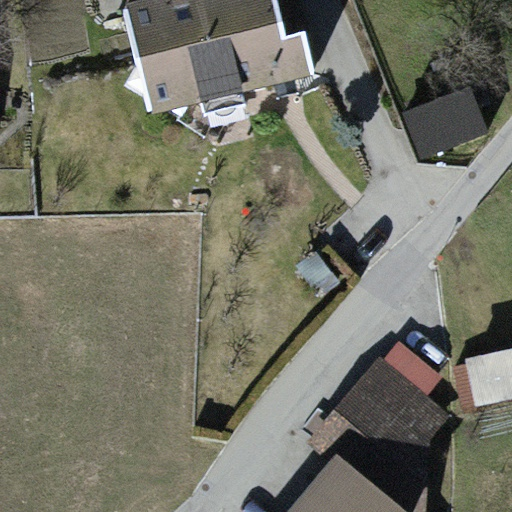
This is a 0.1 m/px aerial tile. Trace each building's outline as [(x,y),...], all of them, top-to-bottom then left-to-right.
[(289,0),(119,0),(118,0),(147,131),(343,88),(330,30),(298,37),(289,0)] [(479,85),(400,112),(416,158),(495,131),(479,85)] [(311,433),(329,447),(389,495),(449,420),(429,394),(447,371),(395,329),(311,433)] [(511,345),(461,355),(471,408),(511,400),(511,345)] [(409,511),(389,495),(329,447),(275,511),(409,511)]
